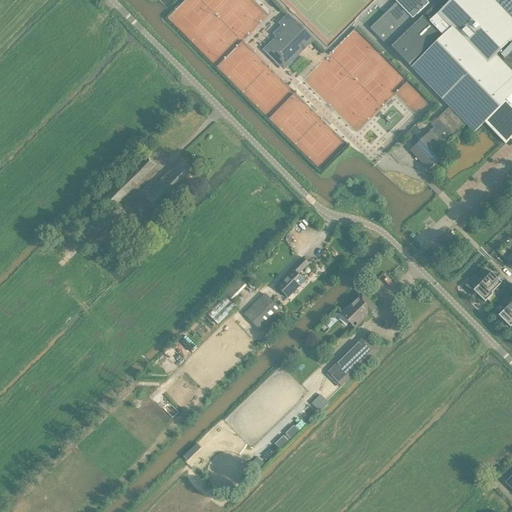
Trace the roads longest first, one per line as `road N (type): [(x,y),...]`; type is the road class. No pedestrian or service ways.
road 1 (unclassified): [(511,362),(386,235),(318,207),(111,0)]
road 2 (unclassified): [(424,248),(511,159)]
